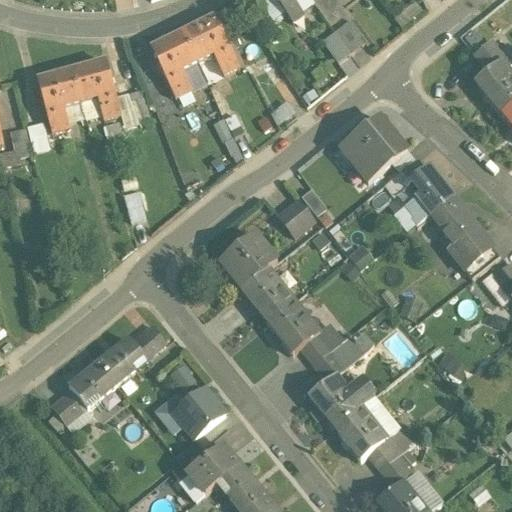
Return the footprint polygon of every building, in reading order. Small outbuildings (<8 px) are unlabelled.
[(273,0),(293,28),(305,20),(294,5),(300,0),(273,0)] [(215,21),(183,37),(199,69),(215,61),(224,81),(240,73),(215,21)] [(339,67),(366,48),(349,25),(322,44),(339,67)] [(183,37),(151,53),(175,104),(192,96),(182,77),(199,69),(183,37)] [(493,47),(476,60),(490,78),(502,68),(503,69),(508,66),(493,47)] [(107,66),(72,76),(81,109),(99,104),(104,125),(121,120),(107,66)] [(511,80),(503,69),(502,68),(490,78),(477,88),(487,99),(485,100),(491,108),(494,106),(503,117),(500,119),(501,120),(511,110),(511,80)] [(72,76),(37,85),(51,139),(70,134),(64,113),(81,109),(72,76)] [(511,110),(501,120),(502,119),(511,131),(511,132),(511,133),(511,110)] [(236,117),(218,126),(227,145),(245,137),(236,117)] [(380,123),(341,155),(369,188),(408,156),(380,123)] [(45,126),(29,131),(36,157),(52,152),(45,126)] [(33,165),(26,134),(11,137),(15,155),(0,158),(0,159),(5,182),(12,180),(10,170),(33,165)] [(417,165),(385,190),(394,202),(407,192),(406,191),(412,187),(426,176),(417,165)] [(426,176),(412,187),(421,199),(418,202),(431,220),(432,221),(456,202),(455,201),(455,202),(440,183),(439,184),(432,174),(433,173),(432,171),(426,176)] [(431,220),(418,202),(421,199),(412,187),(406,191),(407,192),(416,204),(407,211),(420,229),(431,220)] [(143,195),(127,198),(131,226),(147,224),(143,195)] [(327,214),(312,195),(302,203),(317,222),(327,214)] [(456,202),(432,221),(432,222),(433,221),(446,238),(444,239),(453,251),(449,254),(450,255),(478,233),(479,232),(478,231),(477,232),(469,222),(470,222),(456,203),(457,203),(456,202)] [(66,206),(0,256),(0,309),(11,324),(103,253),(66,206)] [(297,206),(278,222),(295,243),(314,228),(297,206)] [(478,233),(450,255),(466,276),(494,254),(478,233)] [(272,270),(251,244),(256,240),(255,239),(220,267),(243,295),(268,275),(278,268),(277,266),(272,270)] [(494,254),(466,276),(473,285),(502,263),(494,254)] [(511,269),(495,283),(511,303),(511,269)] [(294,307),(268,275),(243,295),(253,308),(252,309),(258,317),(261,315),(270,326),(267,328),(267,329),(294,307)] [(320,339),(294,307),(267,329),(269,328),(278,340),(277,341),(284,349),(286,347),(295,358),(294,359),(302,353),(319,340),(320,339)] [(152,332),(131,348),(145,365),(166,348),(152,332)] [(319,340),(302,353),(316,370),(332,356),(319,340)] [(8,344),(0,350),(5,356),(13,350),(8,344)] [(129,346),(129,347),(118,356),(118,355),(100,369),(117,391),(146,367),(145,365),(131,348),(129,346)] [(347,375),(332,356),(316,370),(330,387),(336,383),(337,384),(347,375)] [(100,369),(82,384),(83,385),(72,393),(71,393),(73,396),(86,413),(88,414),(117,391),(100,369)] [(182,394),(192,386),(180,371),(170,380),(182,394)] [(337,384),(336,383),(330,387),(311,402),(320,413),(318,415),(324,422),(335,435),(361,414),(348,398),(337,384)] [(362,387),(348,398),(361,414),(374,403),(362,387)] [(194,445),(226,420),(206,394),(174,420),(194,445)] [(73,396),(52,412),(66,429),(86,413),(73,396)] [(387,446),(361,414),(335,435),(335,436),(337,435),(346,446),(345,447),(351,455),(354,453),(363,464),(362,465),(362,466),(386,447),(387,446)] [(318,415),(311,420),(317,428),(324,422),(318,415)] [(399,463),(386,447),(368,461),(382,477),(399,463)] [(200,470),(189,478),(190,480),(206,500),(219,489),(218,489),(241,471),(225,450),(200,470)] [(192,461),(172,477),(181,487),(190,480),(189,478),(200,470),(192,461)] [(414,482),(399,463),(382,477),(396,495),(403,489),(404,490),(414,482)] [(248,484),(239,473),(242,471),(241,471),(218,489),(219,489),(219,490),(220,489),(238,511),(250,511),(264,501),(264,500),(263,501),(249,484),(248,484)] [(206,500),(190,480),(181,487),(196,507),(206,500)] [(421,511),(404,490),(403,489),(396,495),(378,509),(380,511),(421,511)] [(272,511),(264,502),(265,501),(264,501),(250,511),(272,511)]
